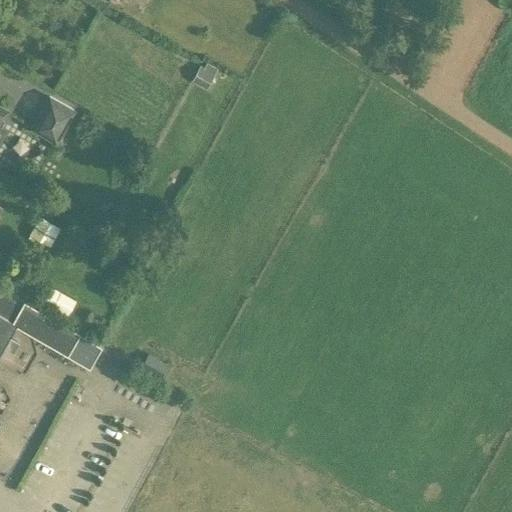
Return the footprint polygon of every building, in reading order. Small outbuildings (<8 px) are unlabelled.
[(205,87),(219,66),(206,58),(193,79),(205,87)] [(57,143),(76,109),(48,93),(29,128),(57,143)] [(30,234),(50,246),(60,227),(40,216),(30,234)] [(0,350),(16,323),(90,366),(101,346),(0,286),(0,350)] [(52,286),(43,301),(67,315),(75,300),(52,286)] [(155,354),(144,364),(155,377),(166,367),(155,354)]
